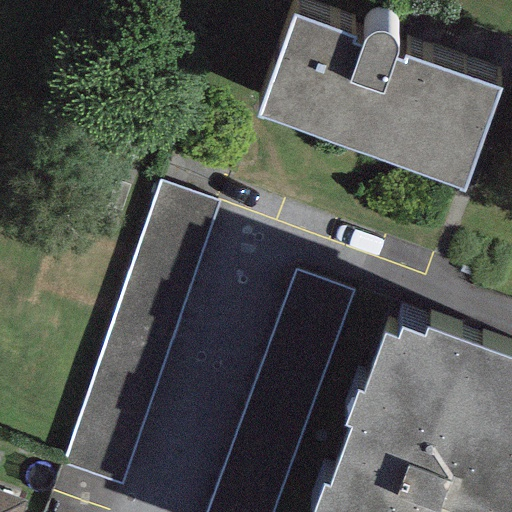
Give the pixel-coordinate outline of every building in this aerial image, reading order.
[(496,85),(398,49),(398,43),(396,37),(392,32),(386,28),(380,27),(373,28),(368,32),(364,36),(296,11),(257,115),(457,189),(496,85)] [(220,200),(160,180),(63,462),(123,482),(220,200)] [(273,511),(350,292),(292,272),(208,511),(273,511)] [(511,511),(511,356),(427,325),(424,333),(402,324),(398,335),(385,330),(362,390),(357,388),(345,421),(351,424),(328,484),(323,482),(311,511),(511,511)] [(0,511),(17,511),(20,505),(0,496),(0,511)]
